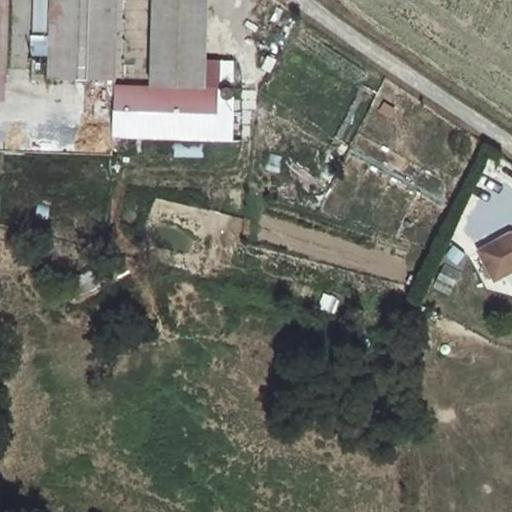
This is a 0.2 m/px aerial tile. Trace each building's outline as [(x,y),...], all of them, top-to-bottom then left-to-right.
[(0,0),(0,95),(19,97),(22,0),(0,0)] [(130,0),(66,0),(65,40),(63,79),(62,101),(125,103),(130,0)] [(219,0),(166,0),(160,110),(214,113),(219,0)] [(48,40),(46,78),(63,79),(65,40),(48,40)] [(227,115),(125,110),(122,161),(225,167),(227,115)] [(511,269),(486,283),(501,312),(511,306),(511,269)]
